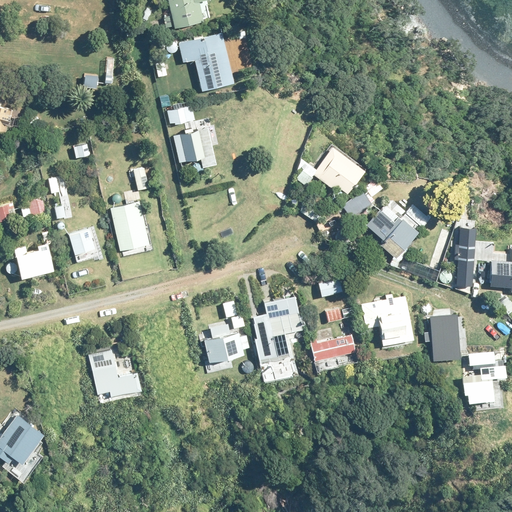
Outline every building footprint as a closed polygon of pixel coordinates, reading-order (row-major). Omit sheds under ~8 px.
[(208,0),(167,0),(173,26),(212,17),(208,0)] [(242,27),(176,43),(180,62),(192,59),(200,92),(234,84),(232,74),(252,69),(242,27)] [(15,105),(0,101),(0,134),(7,136),(15,105)] [(202,125),(168,134),(175,162),(195,157),(198,167),(212,164),(202,125)] [(357,169),(333,152),(315,176),(298,163),(288,176),(313,195),(320,185),(336,197),(357,169)] [(142,165),(128,168),(132,189),(146,187),(142,165)] [(56,178),(47,180),(55,220),(64,218),(56,178)] [(352,218),(372,204),(363,192),(343,206),(352,218)] [(36,194),(0,204),(0,223),(41,212),(36,194)] [(138,194),(107,201),(118,256),(149,250),(138,194)] [(381,209),(367,225),(385,241),(381,245),(397,259),(419,233),(403,220),(402,221),(398,217),(395,221),(381,209)] [(91,223),(64,232),(74,263),(101,255),(91,223)] [(457,286),(473,287),(476,228),(460,227),(459,245),(456,244),(455,259),(459,259),(457,286)] [(45,243),(12,251),(19,277),(51,269),(45,243)] [(511,262),(492,261),(490,287),(511,288),(511,292),(511,262)] [(327,332),(307,337),(316,373),(360,362),(339,279),(315,285),(327,332)] [(400,294),(358,301),(364,331),(377,328),(380,346),(409,340),(400,294)] [(292,295),(244,306),(263,382),(299,374),(289,334),(300,331),(292,295)] [(429,317),(432,358),(461,357),(458,315),(429,317)] [(234,318),(195,327),(206,374),(234,368),(232,358),(242,356),(234,318)] [(114,348),(87,353),(99,409),(144,399),(136,360),(118,364),(114,348)] [(467,371),(460,376),(463,404),(494,401),(492,380),(501,379),(500,365),(490,366),(489,350),(465,352),(467,371)] [(55,442),(19,411),(0,432),(0,462),(22,481),(55,442)]
